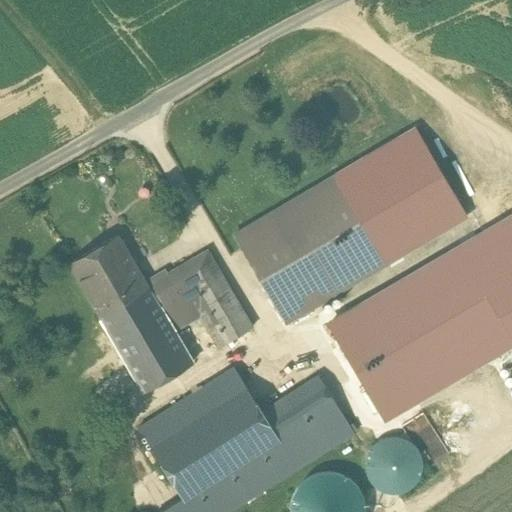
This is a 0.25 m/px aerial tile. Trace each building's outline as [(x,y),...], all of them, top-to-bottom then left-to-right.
[(334,176),(234,234),(285,322),(385,263),(334,176)] [(511,213),(317,308),(369,417),(510,349),(511,352),(511,213)] [(148,285),(117,234),(68,263),(144,391),(192,362),(174,330),(158,303),(148,285)] [(207,251),(186,263),(198,283),(219,271),(207,251)] [(186,263),(148,285),(158,303),(190,284),(192,287),(198,283),(186,263)] [(198,283),(192,287),(222,338),(225,344),(252,328),(219,271),(198,283)] [(190,284),(158,303),(174,330),(199,315),(215,342),(222,338),(192,287),(190,284)] [(234,367),(140,427),(184,497),(185,499),(186,501),(281,441),(264,413),(234,367)] [(320,377),(264,413),(281,441),(338,404),(320,377)] [(338,404),(281,441),(299,469),(356,433),(338,404)] [(423,476),(425,465),(422,453),(416,444),(407,438),(395,436),(384,438),(375,444),(369,454),(367,465),(369,476),(375,485),(385,492),(396,494),(407,491),(416,485),(423,476)] [(281,441),(186,501),(193,511),(230,511),(299,469),(281,441)] [(184,497),(160,511),(193,511),(186,501),(185,499),(184,497)]
